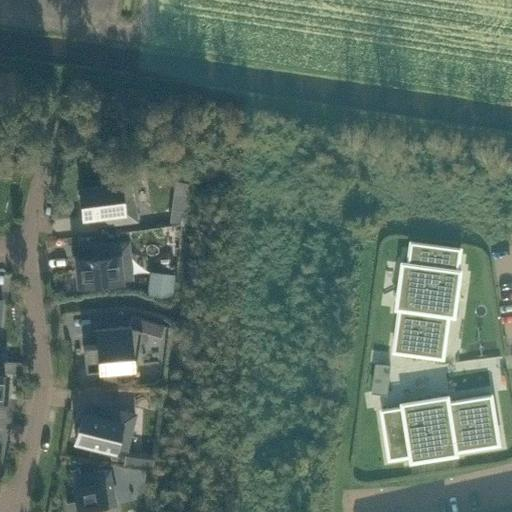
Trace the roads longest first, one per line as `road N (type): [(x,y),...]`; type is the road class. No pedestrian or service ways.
road 1 (residential): [(24,249),(41,392),(18,499)]
road 2 (residential): [(511,470),(428,492),(351,496),(352,511)]
